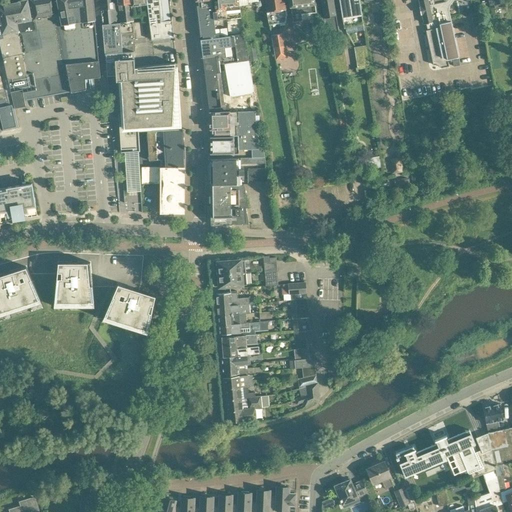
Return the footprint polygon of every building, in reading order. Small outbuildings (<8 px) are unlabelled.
[(28,0),(11,3),(0,5),(0,45),(5,65),(11,91),(11,94),(13,101),(14,108),(26,106),(25,101),(50,96),(48,88),(47,81),(41,51),(37,28),(31,0),(28,0)] [(48,88),(50,96),(86,89),(85,78),(100,77),(92,0),(31,0),(37,28),(41,51),(47,81),(48,88)] [(114,0),(100,0),(102,10),(102,11),(101,11),(105,52),(122,51),(119,23),(117,23),(114,0)] [(130,0),(117,0),(118,4),(120,23),(119,23),(122,51),(134,51),(135,51),(134,39),(134,32),(133,22),(131,6),(130,0)] [(146,0),(130,0),(131,6),(134,6),(135,16),(141,15),(142,21),(133,22),(134,32),(134,39),(151,37),(149,21),(147,5),(146,0)] [(169,0),(146,0),(147,5),(149,21),(151,37),(152,39),(174,37),(169,0)] [(195,0),(196,0),(200,37),(214,35),(214,38),(216,37),(215,30),(211,0),(195,0)] [(239,0),(213,0),(216,20),(241,17),(239,0)] [(264,0),(268,18),(269,25),(285,23),(286,15),(283,0),(264,0)] [(313,0),(289,0),(293,21),(302,20),(301,13),(315,12),(313,0)] [(326,0),(320,0),(326,34),(332,33),(326,0)] [(333,0),(326,0),(332,33),(338,32),(333,0)] [(363,20),(359,0),(339,0),(340,3),(342,3),(343,7),(341,7),(343,24),(363,20)] [(427,30),(426,30),(433,64),(436,64),(437,65),(440,67),(442,67),(443,67),(449,66),(448,59),(452,58),(453,66),(460,65),(449,12),(448,9),(449,7),(451,3),(453,0),(447,0),(446,1),(445,2),(430,5),(428,0),(419,0),(421,7),(420,7),(421,14),(422,14),(424,24),(426,23),(427,30)] [(478,17),(472,18),(474,30),(480,29),(478,17)] [(227,36),(222,37),(216,37),(214,38),(201,39),(209,108),(210,112),(229,112),(230,112),(225,72),(249,69),(244,34),(227,36)] [(271,36),(276,59),(288,57),(284,34),(271,36)] [(0,125),(1,130),(18,127),(14,108),(13,101),(11,94),(11,91),(5,65),(0,45),(0,125)] [(255,47),(246,48),(249,61),(257,60),(255,47)] [(134,51),(122,51),(105,52),(105,53),(107,76),(116,76),(116,81),(121,81),(123,112),(118,112),(121,152),(125,152),(127,192),(141,191),(139,151),(140,151),(139,131),(147,131),(181,129),(181,124),(180,105),(173,106),(175,67),(178,67),(177,63),(176,63),(135,67),(134,51)] [(334,73),(349,70),(345,53),(330,56),(334,73)] [(229,112),(210,112),(210,129),(211,129),(212,137),(234,136),(238,136),(238,150),(252,150),(252,158),(265,158),(262,144),(258,145),(258,128),(256,128),(255,112),(252,112),(239,112),(229,113),(229,112)] [(181,129),(147,131),(149,161),(165,160),(165,167),(184,166),(183,158),(184,158),(183,132),(182,132),(181,129)] [(210,137),(210,154),(234,154),(234,136),(212,137),(210,137)] [(379,156),(365,158),(367,169),(381,166),(379,156)] [(236,158),(210,159),(211,184),(237,184),(237,174),(244,174),(244,167),(239,167),(239,169),(236,169),(236,158)] [(403,172),(402,164),(401,159),(391,160),(393,174),(396,174),(401,173),(403,172)] [(142,167),(142,183),(161,183),(161,212),(178,212),(178,210),(181,205),(184,205),(184,166),(165,167),(161,167),(142,167)] [(266,168),(260,168),(261,182),(269,181),(266,168)] [(0,220),(1,220),(1,222),(0,222),(2,222),(2,221),(1,221),(1,220),(37,214),(32,183),(21,185),(6,187),(6,188),(0,188),(0,220)] [(237,184),(211,184),(211,225),(249,224),(246,208),(248,208),(243,184),(237,184)] [(270,262),(264,262),(264,271),(277,270),(276,257),(269,258),(270,262)] [(217,262),(218,274),(246,272),(245,260),(217,262)] [(0,322),(43,308),(44,310),(106,310),(104,315),(148,329),(155,299),(157,286),(122,275),(91,275),(90,262),(58,262),(57,275),(30,275),(26,266),(0,275),(0,322)] [(277,270),(264,271),(266,286),(278,285),(277,270)] [(246,272),(218,274),(219,287),(247,285),(246,272)] [(305,282),(281,284),(282,294),(290,294),(291,300),(307,298),(306,298),(306,293),(305,282)] [(231,292),(217,293),(218,306),(249,304),(249,298),(238,298),(237,293),(231,293),(231,292)] [(291,300),(290,300),(291,309),(308,307),(307,298),(308,298),(307,298),(291,300)] [(249,304),(218,306),(218,316),(250,313),(249,304)] [(308,307),(291,309),(292,319),(309,317),(308,307)] [(250,313),(218,316),(219,325),(246,323),(246,314),(250,313)] [(345,324),(354,325),(380,326),(380,315),(364,315),(364,319),(346,319),(345,324)] [(309,317),(292,319),(293,332),(311,330),(309,321),(309,317)] [(246,323),(219,325),(220,335),(241,333),(241,332),(261,331),(260,321),(246,323)] [(311,330),(293,332),(294,340),(312,339),(311,330)] [(222,340),(220,342),(221,346),(239,344),(239,345),(257,344),(256,334),(251,334),(222,337),(222,340)] [(312,339),(294,340),(295,349),(301,348),(304,348),(313,347),(312,339)] [(239,344),(221,346),(221,350),(223,352),(223,355),(235,354),(239,353),(239,355),(250,354),(260,354),(259,346),(239,348),(239,345),(239,344)] [(304,348),(301,348),(302,359),(314,358),(313,347),(304,348)] [(222,357),(222,366),(238,365),(245,364),(250,364),(250,354),(239,355),(222,357)] [(289,369),(302,367),(302,368),(315,367),(315,366),(314,358),(289,361),(289,369)] [(238,365),(222,366),(223,376),(239,374),(255,372),(262,371),(261,367),(245,368),(245,364),(238,365)] [(298,379),(316,375),(315,367),(302,368),(303,377),(298,379)] [(252,375),(223,378),(224,389),(248,386),(253,386),(252,375)] [(316,375),(298,379),(299,388),(305,386),(305,387),(317,383),(316,375)] [(300,397),(301,397),(301,398),(318,392),(317,383),(305,387),(306,395),(300,397)] [(248,386),(224,389),(226,400),(268,395),(255,396),(254,392),(248,393),(248,386)] [(318,392),(301,398),(295,400),(296,403),(302,401),(304,407),(319,400),(318,392)] [(268,395),(226,400),(227,411),(254,408),(269,407),(268,395)] [(503,419),(500,404),(483,408),(486,423),(503,419)] [(254,408),(227,411),(228,422),(238,421),(244,421),(244,420),(256,419),(254,408)] [(511,427),(488,433),(495,466),(502,464),(511,462),(511,427)] [(437,443),(415,452),(413,447),(396,454),(404,473),(446,456),(454,474),(466,469),(467,472),(470,479),(495,469),(495,467),(495,466),(488,433),(475,438),(480,450),(475,452),(472,445),(475,444),(469,430),(446,439),(445,436),(436,440),(437,443)] [(390,476),(388,471),(384,462),(367,469),(373,483),(381,479),(385,489),(394,485),(390,476)] [(511,486),(505,489),(502,475),(504,474),(502,464),(495,466),(495,467),(495,469),(497,476),(498,486),(501,500),(502,502),(508,500),(511,510),(511,486)] [(342,504),(351,500),(357,497),(368,493),(366,490),(363,480),(352,485),(350,479),(335,486),(340,499),(341,501),(342,504)] [(294,511),(295,505),(296,494),(289,493),(289,487),(286,487),(285,486),(280,485),(279,487),(276,487),(276,496),(275,510),(276,510),(287,510),(286,511),(294,511)] [(492,487),(495,502),(501,500),(498,486),(492,487)] [(418,499),(413,487),(404,490),(409,503),(418,499)] [(472,487),(465,488),(468,506),(475,505),(472,487)] [(275,510),(276,496),(270,496),(270,491),(265,490),(265,488),(259,488),(259,490),(257,490),(257,501),(256,511),(275,511),(276,510),(275,510)] [(395,491),(401,507),(408,504),(402,488),(395,491)] [(445,490),(443,491),(435,493),(439,506),(447,504),(445,490)] [(256,511),(257,501),(251,501),(251,493),(248,493),(248,491),(241,491),(241,493),(238,493),(238,504),(237,511),(256,511)] [(89,511),(92,495),(82,493),(79,511),(89,511)] [(237,511),(238,504),(232,503),(232,495),(228,495),(228,494),(221,493),(221,495),(219,495),(219,505),(218,511),(237,511)] [(218,511),(219,505),(213,505),(213,497),(209,497),(209,495),(202,495),(202,496),(200,496),(200,507),(199,511),(218,511)] [(180,511),(181,507),(174,505),(176,500),(172,499),(172,498),(166,496),(165,498),(164,497),(159,511),(180,511)] [(199,511),(200,507),(194,506),(194,499),(190,498),(190,496),(183,496),(183,498),(181,498),(181,507),(180,511),(199,511)] [(483,496),(476,498),(477,502),(480,511),(498,511),(499,511),(498,510),(497,511),(495,505),(487,507),(484,499),(483,496)] [(39,511),(36,497),(20,502),(21,506),(10,510),(10,511),(39,511)] [(321,510),(335,505),(332,497),(325,500),(322,501),(321,510)] [(416,509),(414,502),(408,504),(410,511),(416,509)]
